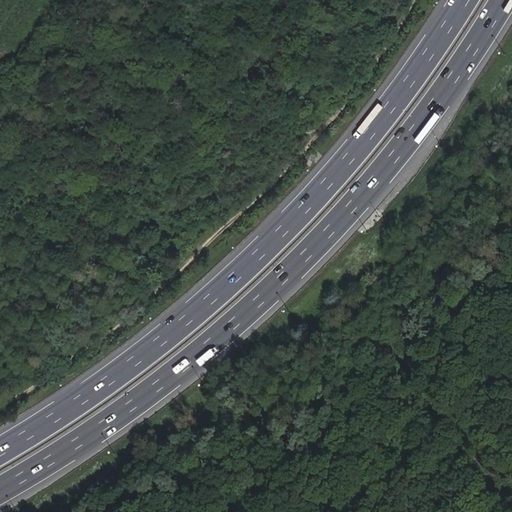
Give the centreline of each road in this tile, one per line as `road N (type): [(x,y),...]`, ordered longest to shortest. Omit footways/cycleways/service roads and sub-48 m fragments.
road 1 (trunk): [(0,490),(99,428),(274,286),(370,186),(504,0)]
road 2 (trunk): [(464,0),(340,169),(258,256),(160,340),(0,451)]
